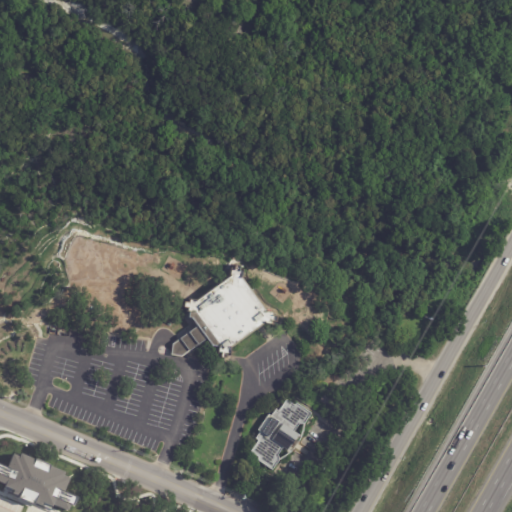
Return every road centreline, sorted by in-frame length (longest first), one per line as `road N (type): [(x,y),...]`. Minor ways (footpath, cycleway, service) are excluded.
road 1 (secondary): [(511,246),(361,511)]
road 2 (residential): [(0,412),(238,511)]
road 3 (motorway): [(511,350),(420,511)]
